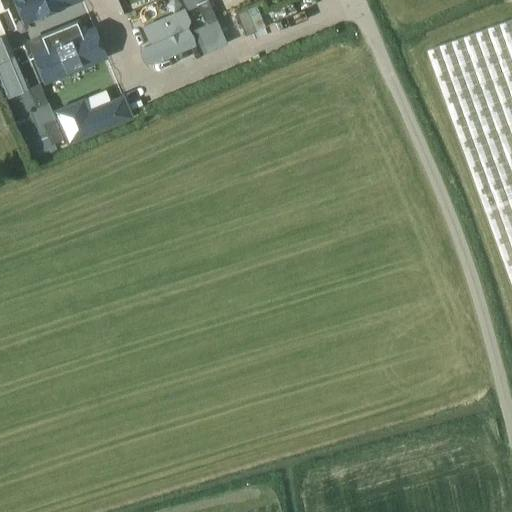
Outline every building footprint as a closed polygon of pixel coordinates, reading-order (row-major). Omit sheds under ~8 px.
[(0,0),(0,36),(17,29),(9,9),(4,11),(0,0)] [(77,0),(8,0),(21,31),(80,6),(77,0)] [(197,5),(204,20),(215,15),(209,0),(188,0),(192,7),(197,5)] [(256,32),(251,21),(247,10),(236,14),(241,25),(246,36),(247,36),(256,32)] [(216,49),(228,44),(223,33),(217,20),(215,15),(204,20),(216,49)] [(511,19),(426,50),(511,285),(511,19)] [(44,53),(30,59),(43,90),(108,63),(95,31),(80,37),(76,28),(40,43),(44,53)] [(166,42),(138,54),(145,70),(195,49),(188,33),(178,37),(174,28),(162,33),(166,42)] [(32,96),(12,105),(27,142),(35,159),(57,150),(55,143),(63,140),(46,98),(43,91),(32,96)] [(83,102),(54,114),(69,150),(132,124),(122,99),(88,114),(83,102)]
